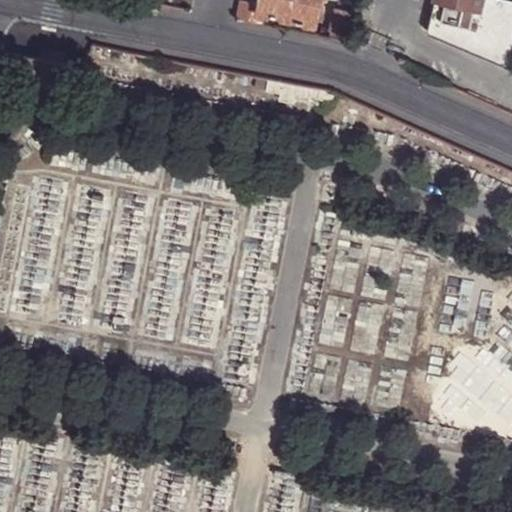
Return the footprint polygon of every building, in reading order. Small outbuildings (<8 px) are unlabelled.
[(260,25),(266,26),(269,12),(319,24),(323,0),(265,0),(264,5),(260,25)] [(511,0),(486,0),(483,9),(444,0),(435,0),(428,31),(511,69),(511,0)] [(444,0),(483,9),(486,0),(444,0)] [(260,25),(264,5),(245,1),(241,21),(260,25)] [(332,38),(353,43),(354,43),(359,12),(339,7),(332,38)] [(40,59),(64,64),(66,54),(42,49),(40,59)] [(40,59),(24,56),(19,85),(58,93),(64,64),(40,59)] [(0,245),(0,312),(76,328),(81,304),(79,304),(82,289),(100,293),(108,254),(86,250),(90,232),(6,215),(0,245)]
